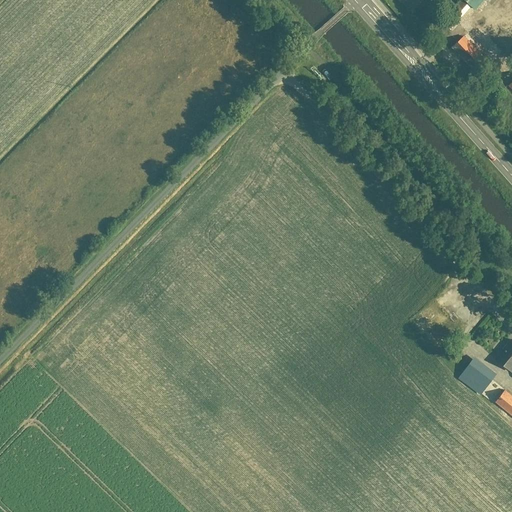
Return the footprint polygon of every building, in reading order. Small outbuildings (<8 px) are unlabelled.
[(397,0),(406,12),(420,1),(419,0),(397,0)] [(462,0),(458,0),(451,8),(457,13),(467,4),(462,0)] [(484,0),(464,0),(475,10),(484,0)] [(484,58),(465,36),(450,50),(470,71),(484,58)] [(511,372),(511,343),(508,341),(494,362),(511,374),(511,372)] [(499,379),(472,360),(457,380),(484,399),(499,379)] [(511,393),(507,389),(495,402),(511,416),(511,393)]
